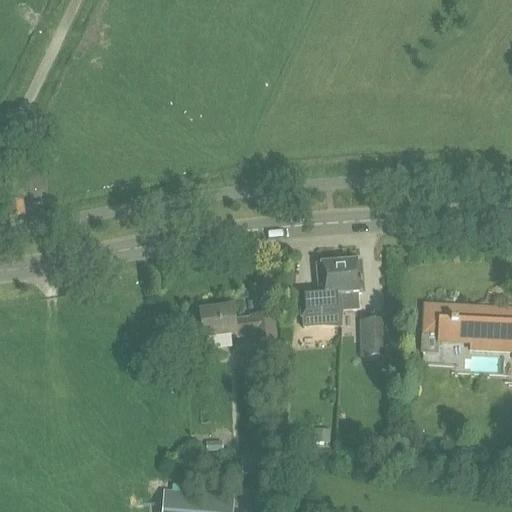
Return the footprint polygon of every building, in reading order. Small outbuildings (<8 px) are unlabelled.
[(7,205),(9,219),(25,219),(23,204),(7,205)] [(340,265),(344,314),(361,312),(360,297),(358,263),(340,265)] [(344,314),(340,265),(321,266),(324,295),(320,296),(320,293),(304,294),(306,318),(326,316),(327,325),(341,326),(341,336),(342,337),(344,314)] [(205,354),(204,340),(239,336),(240,337),(254,336),(254,344),(276,341),(273,317),(252,320),(252,322),(234,324),(233,312),(231,312),(230,306),(218,307),(219,313),(200,315),(201,327),(184,329),(187,356),(205,354)] [(441,344),(470,345),(473,345),(473,351),(511,352),(511,311),(500,311),(499,325),(484,324),(485,314),(491,314),(491,311),(426,308),(425,334),(442,335),(441,344)] [(359,322),(360,361),(385,360),(384,321),(359,322)] [(314,431),(313,444),(329,445),(330,432),(314,431)] [(223,443),(207,443),(207,454),(223,453),(223,443)] [(274,475),(272,453),(253,455),(241,455),(241,476),(254,476),(274,475)] [(234,511),(236,497),(164,491),(162,511),(234,511)] [(264,511),(266,496),(244,494),(242,511),(264,511)]
